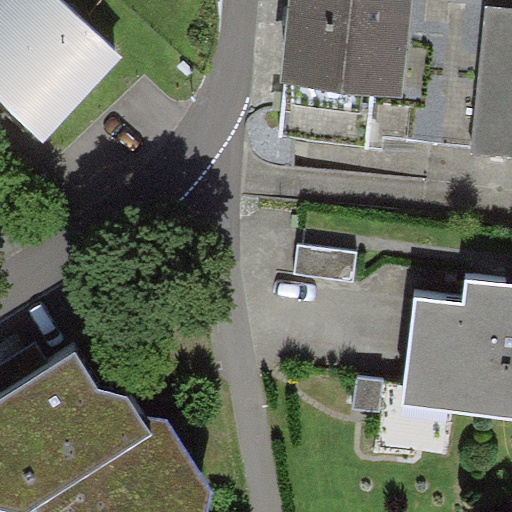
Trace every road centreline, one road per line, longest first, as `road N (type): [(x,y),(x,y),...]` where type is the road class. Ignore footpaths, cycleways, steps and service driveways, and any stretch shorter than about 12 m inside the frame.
road 1 (residential): [(226,184),(269,511)]
road 2 (residential): [(0,284),(115,187),(226,184)]
road 3 (residential): [(240,0),(226,184)]
